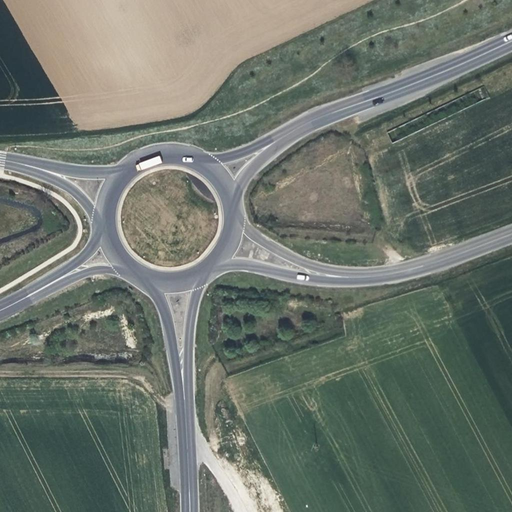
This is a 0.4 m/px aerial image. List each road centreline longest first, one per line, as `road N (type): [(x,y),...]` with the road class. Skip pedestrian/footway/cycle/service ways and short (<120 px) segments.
road 1 (secondary): [(511,40),(281,137)]
road 2 (tertiary): [(511,236),(387,274),(333,276)]
road 3 (secondary): [(184,425),(188,339),(204,271)]
road 4 (secondary): [(145,276),(165,313),(184,425)]
road 5 (tertiary): [(210,267),(333,276)]
